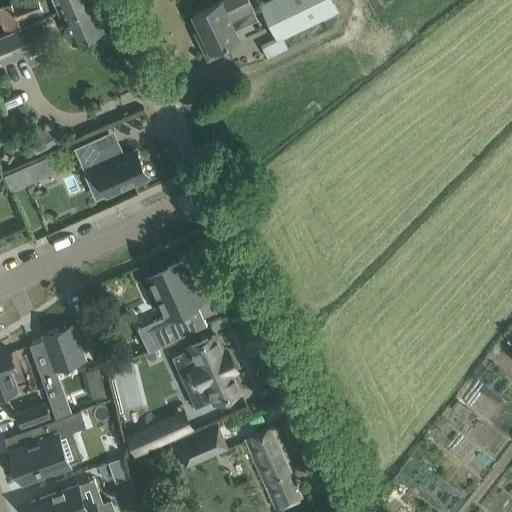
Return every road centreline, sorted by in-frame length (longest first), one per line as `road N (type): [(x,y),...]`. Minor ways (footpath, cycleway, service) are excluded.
road 1 (unclassified): [(352,511),(205,197)]
road 2 (residential): [(0,285),(205,197)]
road 3 (unclassified): [(205,197),(110,0)]
